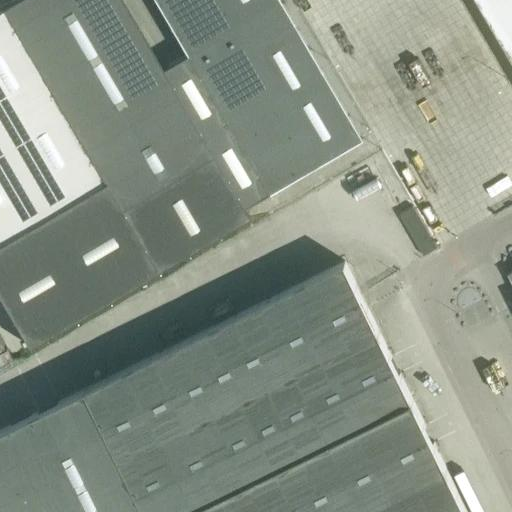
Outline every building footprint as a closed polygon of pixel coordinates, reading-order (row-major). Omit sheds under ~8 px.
[(10,0),(0,6),(0,298),(27,345),(248,215),(243,205),(162,67),(122,0),(10,0)] [(155,0),(186,53),(267,191),(313,164),(360,137),(320,68),(280,0),(155,0)] [(511,0),(480,0),(511,54),(511,0)] [(476,36),(464,43),(474,57),(485,50),(476,36)] [(186,53),(162,67),(243,205),(267,191),(186,53)] [(468,511),(345,260),(0,428),(0,511),(468,511)] [(490,348),(503,344),(498,324),(484,327),(490,348)]
